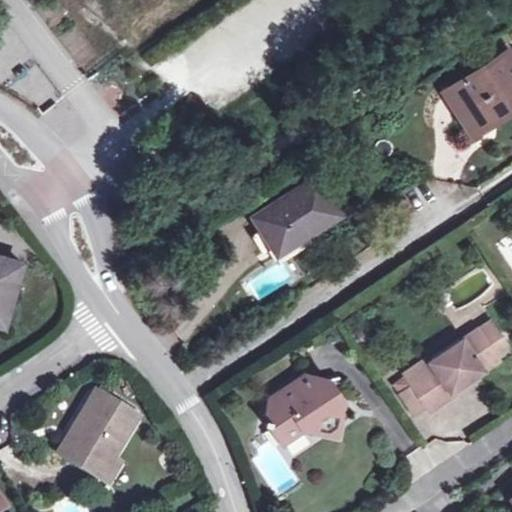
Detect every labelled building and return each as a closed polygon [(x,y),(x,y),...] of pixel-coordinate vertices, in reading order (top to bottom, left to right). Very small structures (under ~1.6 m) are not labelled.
[(459,110),(453,114),(473,142),(489,131),(485,126),(511,107),(511,60),(507,52),(446,90),(459,110)] [(66,147),(88,127),(59,97),(38,118),(66,147)] [(339,213),(315,176),(253,216),(278,253),(339,213)] [(0,258),(0,326),(2,327),(20,264),(0,258)] [(492,320),(479,329),(492,349),(506,340),(492,320)] [(499,359),(492,349),(479,329),(432,360),(428,356),(404,373),(411,382),(427,406),(430,410),(454,394),(452,391),(499,359)] [(336,413),(341,414),(344,400),(329,379),(307,374),(286,386),(288,389),(269,402),(264,423),(270,425),(281,440),(301,427),(316,430),(316,425),(336,413)] [(427,406),(411,382),(398,391),(414,415),(427,406)] [(98,480),(111,459),(137,416),(94,391),(57,454),(98,480)] [(316,425),(316,430),(336,434),(341,414),(336,413),(316,425)] [(119,464),(111,459),(98,480),(107,485),(119,464)] [(126,465),(116,486),(131,492),(140,471),(126,465)]
